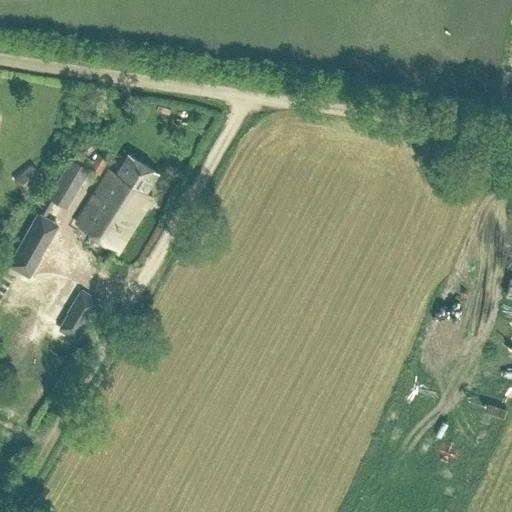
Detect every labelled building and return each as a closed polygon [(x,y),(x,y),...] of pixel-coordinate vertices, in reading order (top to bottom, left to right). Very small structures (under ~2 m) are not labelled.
[(76,223),(118,249),(143,210),(137,206),(159,171),(128,152),(116,172),(110,169),(76,223)] [(98,153),(89,167),(70,157),(48,197),(67,208),(90,168),(99,173),(108,159),(98,153)] [(32,162),(12,177),(23,192),(44,177),(32,162)] [(45,245),(26,234),(9,264),(28,274),(45,245)] [(33,277),(64,292),(79,262),(48,247),(33,277)] [(96,299),(81,290),(60,326),(75,335),(96,299)]
